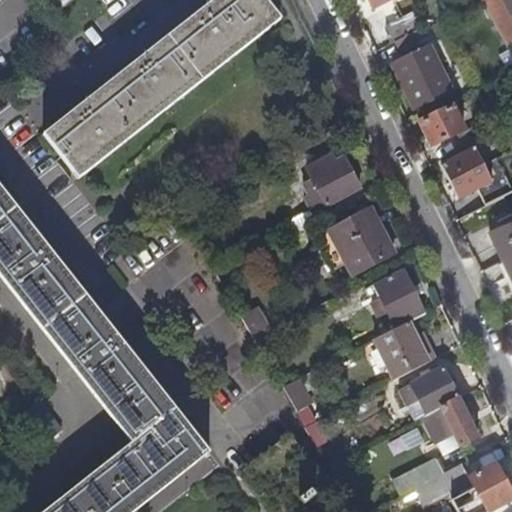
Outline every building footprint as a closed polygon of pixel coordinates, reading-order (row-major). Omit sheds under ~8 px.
[(76,180),(279,20),(263,0),(213,0),(41,135),(76,180)] [(511,0),(480,0),(504,45),(511,40),(511,0)] [(384,28),(392,43),(416,30),(409,16),(384,28)] [(416,30),(392,43),(397,54),(422,41),(416,30)] [(440,95),(420,53),(392,67),(413,109),(440,95)] [(463,129),(451,106),(417,123),(429,147),(463,129)] [(487,134),(481,123),(456,136),(462,146),(487,134)] [(492,183),(474,148),(440,165),(457,199),(492,183)] [(315,187),(324,204),(326,207),(358,190),(342,159),(327,167),(323,162),(307,170),(311,178),(300,184),(305,195),(311,192),(310,190),(315,187)] [(308,211),(309,213),(324,204),(315,187),(310,190),(311,192),(305,195),(300,198),(308,211)] [(0,279),(130,443),(41,511),(132,511),(207,453),(0,190),(0,279)] [(392,254),(369,209),(322,234),(329,251),(327,252),(336,270),(345,264),(351,275),(392,254)] [(295,236),(316,225),(309,213),(308,211),(288,221),(295,236)] [(511,221),(488,233),(502,261),(511,256),(511,221)] [(511,256),(502,261),(511,282),(511,256)] [(394,330),(411,321),(425,313),(401,270),(371,286),(394,330)] [(364,299),(358,286),(314,309),(321,321),(364,299)] [(241,317),(258,333),(269,322),(252,306),(241,317)] [(396,379),(438,357),(428,337),(422,340),(411,321),(394,330),(374,340),(396,379)] [(423,415),(456,398),(441,368),(408,386),(423,415)] [(282,386),(296,415),(313,407),(299,378),(282,386)] [(476,438),(456,398),(423,415),(430,428),(443,421),(447,427),(442,430),(445,436),(450,433),(456,447),(457,448),(476,438)] [(398,436),(404,451),(423,443),(417,428),(398,436)] [(452,449),(456,447),(450,433),(445,436),(452,449)] [(266,511),(293,511),(327,486),(287,435),(237,474),(266,511)] [(440,475),(458,465),(452,456),(435,465),(440,475)] [(511,496),(492,463),(466,479),(485,511),(487,511),(511,497),(511,496)] [(466,479),(458,465),(440,475),(419,485),(429,504),(441,498),(439,493),(466,479)] [(419,485),(411,490),(421,508),(429,504),(419,485)]
